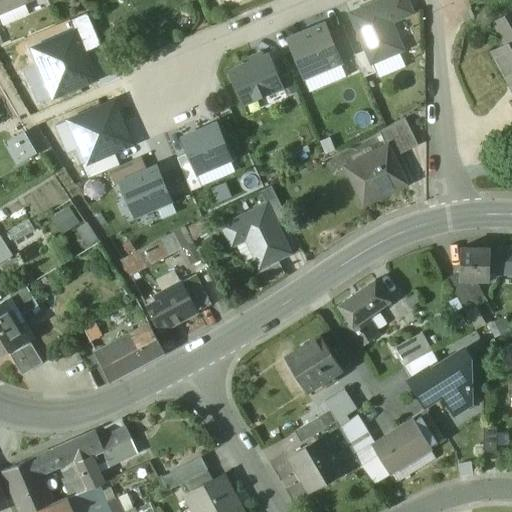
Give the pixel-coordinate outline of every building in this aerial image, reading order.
[(0,0),(0,13),(30,0),(0,0)] [(405,0),(384,0),(350,15),(366,52),(371,64),(402,51),(390,23),(412,14),(405,0)] [(511,1),(491,16),(495,22),(511,12),(511,1)] [(475,18),(470,10),(467,11),(471,20),(475,18)] [(511,12),(495,22),(493,23),(505,45),(511,40),(511,12)] [(75,30),(85,52),(100,45),(86,13),(71,20),(75,30)] [(288,42),(304,78),(340,62),(328,33),(325,26),(288,42)] [(343,27),(328,33),(340,62),(355,55),(343,27)] [(32,49),(53,97),(96,79),(85,52),(75,30),(32,49)] [(511,40),(505,45),(491,52),(510,86),(511,85),(511,100),(510,102),(511,105),(511,40)] [(371,64),(366,52),(355,56),(364,78),(375,73),(371,64)] [(229,73),(243,104),(282,87),(268,56),(229,73)] [(132,145),(114,102),(69,121),(86,163),(87,164),(114,153),(132,145)] [(405,119),(393,125),(406,151),(418,145),(405,119)] [(393,125),(378,132),(386,146),(387,145),(394,158),(406,151),(393,125)] [(231,159),(217,126),(182,140),(188,154),(196,174),(231,159)] [(24,130),(4,143),(17,165),(38,152),(24,130)] [(386,146),(344,167),(364,206),(407,185),(394,158),(387,145),(386,146)] [(87,164),(86,163),(81,166),(87,180),(109,171),(120,166),(114,153),(87,164)] [(196,174),(188,154),(177,159),(191,192),(202,187),(196,174)] [(121,185),(149,173),(142,158),(120,166),(109,171),(116,187),(121,185)] [(134,216),(172,201),(158,169),(149,173),(121,185),(134,216)] [(52,215),(63,232),(80,222),(69,205),(52,215)] [(290,254),(267,206),(224,227),(232,246),(247,239),(261,267),(290,254)] [(184,229),(120,264),(127,277),(191,242),(184,229)] [(0,237),(0,263),(12,256),(0,237)] [(41,241),(18,253),(25,265),(47,252),(41,241)] [(489,249),(459,248),(459,273),(459,281),(466,282),(488,282),(488,271),(489,255),(489,249)] [(511,248),(497,248),(497,256),(489,255),(488,271),(496,271),(496,274),(511,274),(511,248)] [(260,270),(265,281),(284,272),(278,260),(260,270)] [(466,282),(459,281),(459,273),(447,279),(464,312),(475,306),(466,289),(466,282)] [(195,275),(181,283),(197,312),(211,305),(195,275)] [(376,280),(339,306),(351,324),(353,327),(368,317),(390,301),(376,280)] [(181,283),(143,303),(159,333),(197,312),(181,283)] [(26,286),(9,297),(21,317),(38,307),(26,286)] [(5,302),(0,305),(0,358),(28,340),(5,302)] [(368,317),(353,327),(351,324),(347,327),(361,348),(380,335),(368,317)] [(149,324),(122,339),(137,368),(163,353),(149,324)] [(421,335),(395,349),(404,365),(430,351),(421,335)] [(321,336),(285,359),(307,392),(342,369),(321,336)] [(122,339),(94,355),(110,383),(137,368),(122,339)] [(30,344),(9,356),(20,374),(41,362),(30,344)] [(411,381),(409,382),(425,405),(443,395),(455,414),(471,404),(471,359),(464,349),(438,365),(411,381)] [(76,350),(55,361),(60,372),(81,361),(76,350)] [(404,369),(411,381),(438,365),(431,354),(404,369)] [(323,401),(330,412),(336,423),(339,428),(350,422),(346,416),(357,410),(344,389),(323,401)] [(374,443),(372,445),(378,457),(389,474),(446,439),(428,410),(374,443)] [(301,443),(336,423),(330,412),(295,433),(301,443)] [(350,422),(339,428),(355,455),(372,445),(374,443),(358,416),(350,422)] [(125,427),(109,436),(115,447),(129,440),(131,439),(125,427)] [(496,427),(483,427),(483,453),(496,453),(496,427)] [(95,433),(83,438),(83,437),(32,459),(38,475),(75,460),(76,464),(93,459),(104,453),(98,441),(95,433)] [(109,436),(98,441),(104,453),(115,447),(109,436)] [(323,438),(290,458),(310,491),(343,471),(323,438)] [(115,447),(104,453),(108,462),(110,466),(136,453),(129,440),(115,447)] [(362,467),(378,457),(372,445),(355,455),(362,467)] [(93,459),(76,464),(81,475),(88,490),(103,483),(96,466),(108,462),(104,453),(93,459)] [(389,474),(378,457),(362,467),(372,485),(389,474)] [(200,458),(162,478),(168,491),(207,471),(200,458)] [(32,459),(2,471),(19,511),(34,511),(51,505),(38,475),(32,459)] [(81,475),(64,482),(70,497),(85,491),(88,490),(81,475)] [(240,511),(222,477),(185,496),(193,511),(240,511)] [(70,497),(66,499),(72,511),(90,503),(85,491),(70,497)] [(66,499),(36,511),(72,511),(66,499)]
